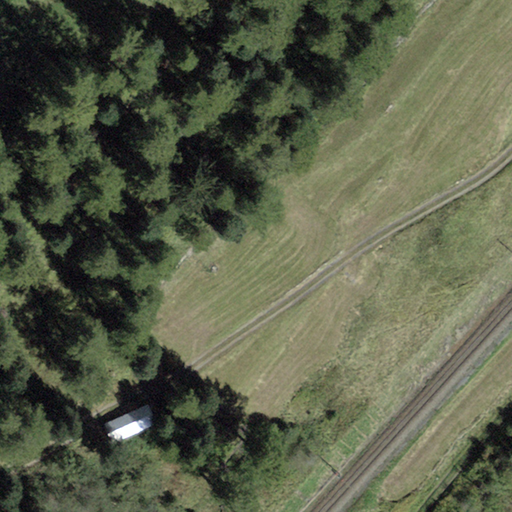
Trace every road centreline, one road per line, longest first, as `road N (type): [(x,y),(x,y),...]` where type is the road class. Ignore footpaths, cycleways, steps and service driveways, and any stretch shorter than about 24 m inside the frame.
road 1 (track): [(0,474),(180,375),(511,151)]
road 2 (track): [(511,406),(421,511)]
